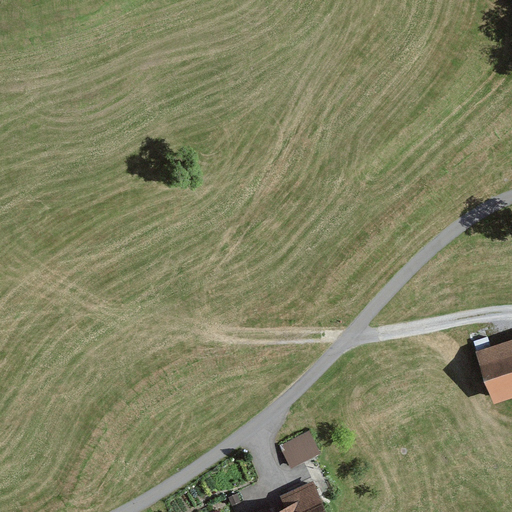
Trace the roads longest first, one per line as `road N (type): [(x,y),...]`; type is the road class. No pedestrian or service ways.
road 1 (unclassified): [(511,198),(473,216),(410,265),(255,429),(127,511)]
road 2 (track): [(511,314),(351,336)]
